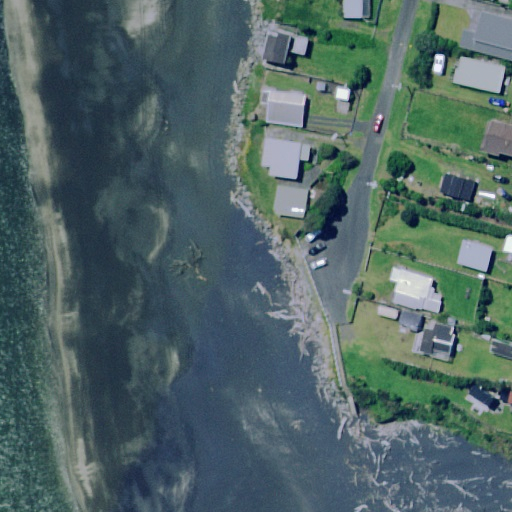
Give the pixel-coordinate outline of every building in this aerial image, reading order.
[(339,0),(327,0),(327,7),(338,8),(339,0)] [(362,0),(344,0),(344,18),(362,18),(362,0)] [(460,47),(511,60),(511,21),(481,14),(476,32),(464,29),(460,47)] [(456,23),(447,21),(444,34),(453,36),(456,23)] [(293,36),(274,32),(268,60),(287,64),(293,36)] [(506,70),(460,60),(455,83),(501,93),(506,70)] [(352,90),(337,88),(335,99),(350,101),(352,90)] [(307,97),(273,92),(268,122),(302,127),(307,97)] [(511,126),(497,122),(489,153),(505,157),(506,155),(511,156),(511,126)] [(273,177),(299,180),(301,160),(312,162),(314,147),(268,141),(264,167),(274,168),(273,177)] [(309,191),(279,188),(275,215),(305,218),(309,191)] [(511,236),(508,235),(503,252),(511,254),(511,236)] [(492,249),(462,242),(457,264),(486,271),(492,249)] [(440,314),(441,311),(439,294),(432,291),(437,278),(397,265),(392,280),(399,282),(392,302),(420,311),(421,307),(440,314)] [(400,312),(379,306),(377,314),(398,320),(400,312)] [(422,316),(402,312),(399,327),(419,331),(422,316)] [(452,353),(459,329),(437,323),(434,332),(428,330),(418,336),(414,353),(430,357),(433,347),(452,353)] [(511,347),(495,342),(491,353),(511,359),(511,347)] [(511,404),(511,393),(503,390),(499,400),(511,404)]
